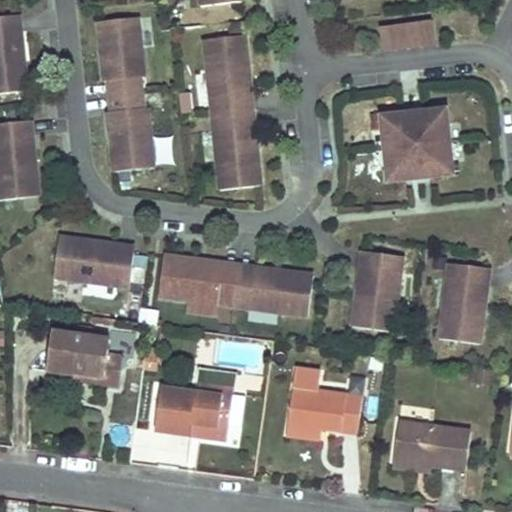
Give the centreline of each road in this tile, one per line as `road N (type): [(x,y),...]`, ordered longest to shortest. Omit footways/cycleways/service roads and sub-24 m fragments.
road 1 (residential): [(311,74),(310,194),(257,218),(117,203),(98,186),(83,150),(66,0)]
road 2 (residential): [(311,74),(477,53),(497,59),(511,80)]
road 3 (residential): [(191,507),(0,476)]
